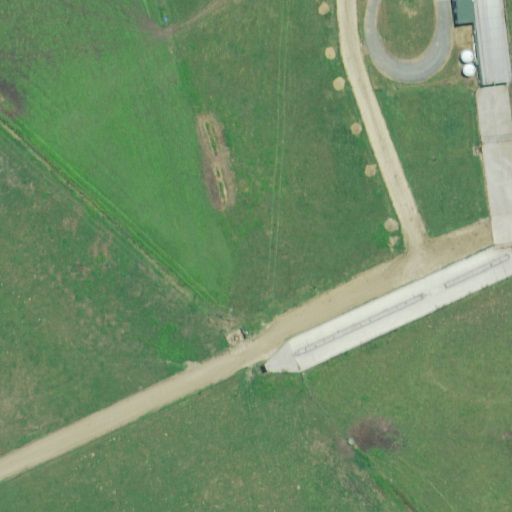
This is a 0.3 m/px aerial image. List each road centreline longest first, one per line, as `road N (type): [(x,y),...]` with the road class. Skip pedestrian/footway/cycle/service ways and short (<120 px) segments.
road 1 (track): [(511,232),(492,231),(369,281),(270,342),(0,469)]
road 2 (track): [(425,258),(357,0)]
